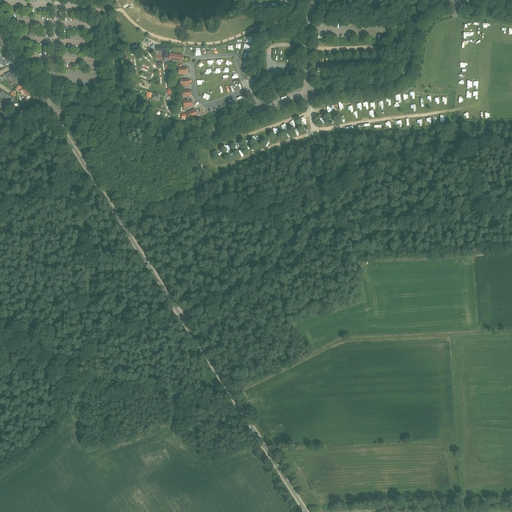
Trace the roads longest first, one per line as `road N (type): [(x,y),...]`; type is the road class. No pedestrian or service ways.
road 1 (unclassified): [(511,8),(437,4),(418,18),(412,55),(393,83),(309,96),(209,138),(177,141),(99,107),(51,112)]
road 2 (unclassified): [(304,511),(51,112)]
road 3 (unknown): [(134,199),(148,205),(335,133),(511,125)]
road 4 (track): [(341,511),(511,503)]
road 5 (unknown): [(120,221),(134,199),(102,141),(63,131)]
